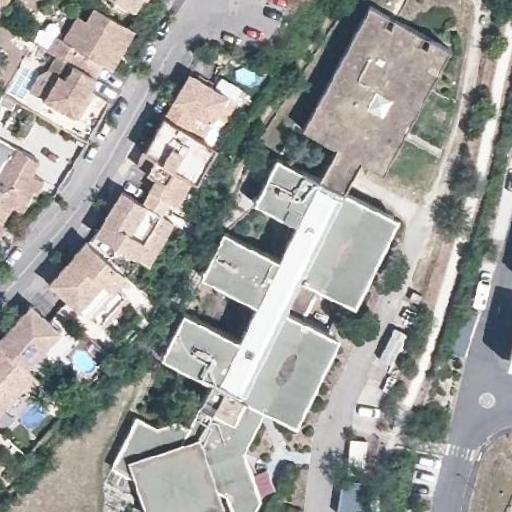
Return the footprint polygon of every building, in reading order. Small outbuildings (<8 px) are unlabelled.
[(245,451),(265,410),(300,427),(347,332),(312,315),(322,294),(359,312),(409,212),(358,187),(366,169),(388,179),(456,41),(371,0),(368,0),(305,127),(340,144),(322,180),(277,158),(256,201),(299,222),(280,259),(225,232),(204,275),(260,302),(241,339),(185,312),(179,323),(163,356),(212,381),(191,424),(177,417),(156,426),(135,415),(109,467),(137,481),(147,511),(208,511),(225,506),(220,491),(232,492),(237,511),(255,511),(261,500),(245,451)] [(134,28),(95,6),(87,19),(78,13),(64,38),(58,34),(50,49),(57,54),(96,76),(104,63),(112,67),(119,55),(111,50),(114,45),(122,49),(134,28)] [(122,49),(114,45),(111,50),(119,55),(121,52),(122,49)] [(96,76),(57,54),(49,68),(58,73),(45,97),(80,117),(89,101),(83,99),(89,89),(96,76)] [(237,96),(189,69),(179,87),(184,90),(177,103),(172,99),(163,114),(210,140),(212,141),(237,96)] [(175,93),(172,99),(177,103),(184,90),(179,87),(175,93)] [(94,91),(89,89),(83,99),(89,101),(91,96),(94,91)] [(167,198),(175,202),(210,140),(163,114),(152,133),(157,136),(150,150),(144,147),(136,162),(157,174),(149,188),(167,198)] [(157,136),(152,133),(148,140),(144,147),(150,150),(157,136)] [(40,160),(18,147),(11,160),(6,157),(0,168),(0,216),(4,220),(13,203),(17,205),(28,203),(34,191),(42,178),(32,172),(40,160)] [(47,180),(42,178),(34,191),(39,194),(44,185),(47,180)] [(167,198),(149,188),(142,201),(120,189),(112,204),(118,207),(115,212),(109,209),(95,233),(134,255),(167,198)] [(115,212),(118,207),(112,204),(110,206),(109,209),(115,212)] [(88,312),(123,271),(85,238),(74,252),(78,256),(65,271),(60,267),(50,280),(88,312)] [(65,271),(78,256),(74,252),(67,259),(60,267),(65,271)] [(59,329),(29,304),(15,320),(17,322),(14,326),(11,324),(0,337),(0,344),(26,367),(59,329)] [(482,317),(469,314),(462,349),(475,352),(482,317)] [(406,333),(394,327),(379,357),(391,364),(406,333)] [(0,414),(23,387),(27,391),(39,378),(26,367),(0,344),(0,414)] [(368,439),(350,438),(346,472),(363,474),(368,439)] [(348,479),(344,505),(358,506),(361,480),(348,479)]
